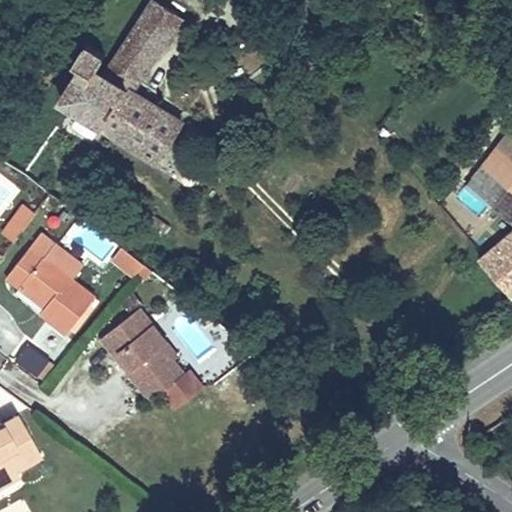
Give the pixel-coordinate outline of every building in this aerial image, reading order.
[(156,0),(153,0),(138,22),(164,39),(180,16),(156,0)] [(164,39),(138,22),(127,39),(152,56),(164,39)] [(81,62),(59,97),(156,160),(180,123),(129,90),(152,56),(127,39),(104,72),(96,67),(104,53),(86,42),(75,58),(81,62)] [(511,129),(485,163),(511,185),(511,129)] [(511,185),(485,163),(468,184),(493,206),(510,221),(511,219),(511,185)] [(445,212),(467,238),(493,206),(468,184),(461,179),(454,187),(460,193),(445,212)] [(15,240),(34,213),(23,206),(4,232),(15,240)] [(511,232),(478,259),(511,300),(511,299),(511,232)] [(130,273),(140,260),(116,242),(108,255),(130,273)] [(29,246),(6,277),(20,289),(25,282),(49,301),(44,308),(40,312),(66,332),(92,295),(29,246)] [(44,308),(49,301),(25,282),(20,289),(44,308)] [(138,308),(101,337),(113,353),(119,349),(132,367),(127,371),(148,401),(160,393),(183,375),(172,360),(159,344),(163,342),(138,308)] [(14,360),(34,378),(52,357),(32,339),(14,360)] [(159,344),(172,360),(175,357),(163,342),(159,344)] [(119,349),(113,353),(127,371),(132,367),(119,349)] [(183,375),(160,393),(172,409),(199,387),(188,372),(183,375)] [(14,414),(0,422),(0,473),(10,468),(12,470),(37,456),(14,414)] [(0,483),(14,475),(10,468),(0,473),(0,483)]
